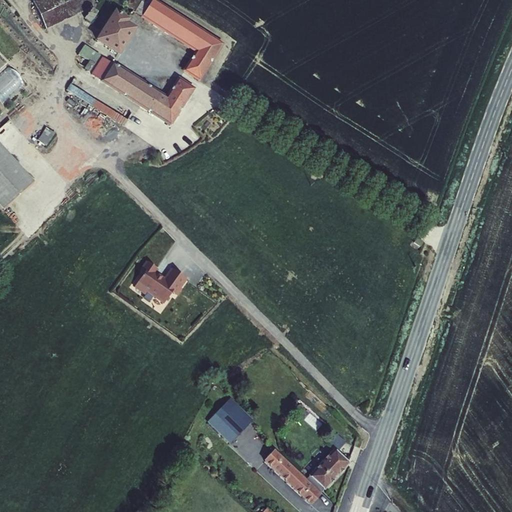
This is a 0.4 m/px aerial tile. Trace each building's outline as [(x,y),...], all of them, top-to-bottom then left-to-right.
[(88,0),(61,0),(38,11),(47,32),(93,10),(88,0)] [(197,55),(209,37),(151,0),(147,0),(146,0),(133,0),(128,9),(197,55)] [(97,16),(91,12),(86,22),(92,26),(97,16)] [(126,28),(129,24),(116,15),(95,47),(100,50),(102,47),(119,57),(136,34),(126,28)] [(200,83),(224,47),(209,37),(197,55),(185,73),(200,83)] [(92,72),(101,59),(85,49),(79,57),(90,64),(87,69),(92,72)] [(92,77),(171,128),(194,92),(179,82),(167,100),(104,61),(92,77)] [(0,95),(6,101),(25,82),(10,68),(0,78),(0,95)] [(133,116),(76,80),(68,93),(125,129),(133,116)] [(47,144),(56,134),(50,128),(41,139),(47,144)] [(35,185),(0,145),(0,205),(5,212),(35,185)] [(422,242),(416,239),(413,243),(419,247),(422,242)] [(180,296),(191,281),(177,271),(170,282),(160,274),(162,271),(153,264),(146,273),(149,276),(139,288),(150,296),(153,293),(169,305),(177,294),(180,296)] [(232,402),(212,423),(209,425),(230,444),(252,421),(232,402)] [(334,453),(311,479),(325,493),(349,467),(334,453)] [(312,508),(321,497),(306,484),(274,455),(265,465),(312,508)] [(309,482),(323,495),(325,493),(311,479),(309,482)] [(306,484),(321,497),(323,495),(309,482),(306,484)]
